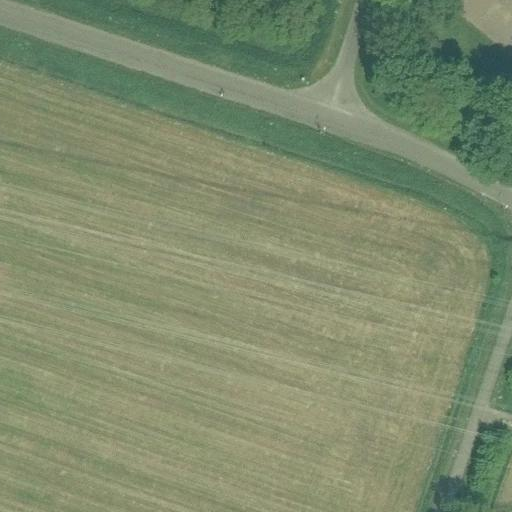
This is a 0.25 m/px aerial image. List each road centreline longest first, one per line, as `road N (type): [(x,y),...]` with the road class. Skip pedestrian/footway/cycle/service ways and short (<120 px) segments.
road 1 (tertiary): [(0,13),(328,119)]
road 2 (unclassified): [(511,313),(443,511)]
road 3 (tertiary): [(511,201),(434,159),(328,119)]
road 4 (unclassified): [(328,119),(364,0)]
